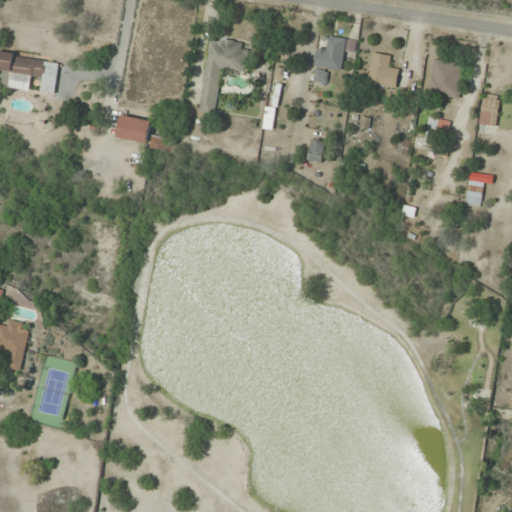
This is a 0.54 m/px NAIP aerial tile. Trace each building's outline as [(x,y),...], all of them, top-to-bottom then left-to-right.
[(342,71),(345,52),(354,54),(356,41),(321,35),(316,67),(342,71)] [(222,69),(246,72),(248,51),(242,50),(243,42),(210,38),(200,112),(216,114),(222,69)] [(0,85),(40,92),(40,95),(72,100),(75,78),(58,75),(60,63),(0,52),(0,85)] [(399,68),(390,67),(392,56),(372,53),(369,83),(397,86),(399,68)] [(466,64),(434,59),(429,94),(461,98),(466,64)] [(325,84),(328,72),(316,69),(313,81),(325,84)] [(481,125),(497,126),(500,97),(484,95),(481,125)] [(118,137),(148,143),(152,122),(122,115),(118,137)] [(308,159),(322,163),(326,142),(312,139),(308,159)] [(481,208),(485,183),(469,181),(466,206),(481,208)] [(0,328),(0,351),(9,353),(6,368),(22,371),(30,332),(22,331),(24,323),(10,320),(8,330),(0,328)]
